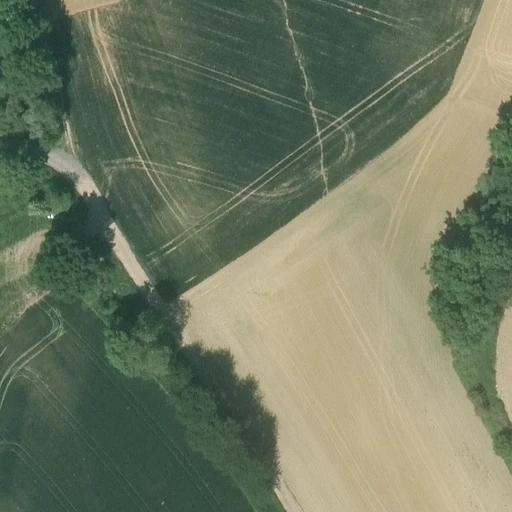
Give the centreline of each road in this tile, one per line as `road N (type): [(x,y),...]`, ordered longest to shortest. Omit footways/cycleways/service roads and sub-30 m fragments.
road 1 (track): [(0,151),(60,159),(291,511)]
road 2 (track): [(60,159),(56,101),(20,0)]
